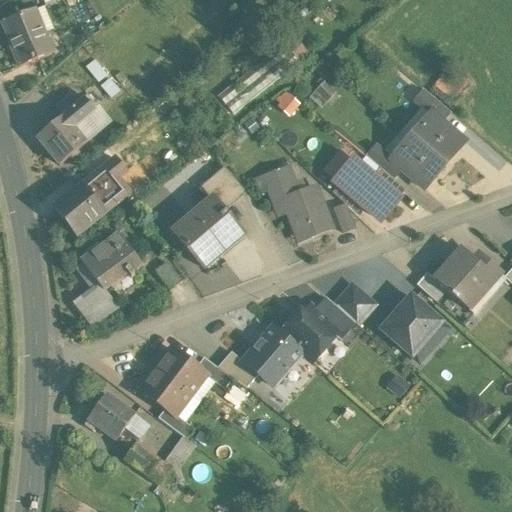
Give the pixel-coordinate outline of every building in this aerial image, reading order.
[(60,4),(57,0),(40,0),(47,12),(60,4)] [(33,9),(2,22),(10,41),(9,41),(19,66),(51,53),(45,37),(41,28),(33,9)] [(285,46),(221,95),(234,113),(298,64),(285,46)] [(469,91),(450,76),(435,95),(454,110),(469,91)] [(336,92),(326,82),(313,97),(323,106),(336,92)] [(73,90),(56,104),(64,113),(80,99),(73,90)] [(451,114),(423,91),(414,102),(430,115),(431,114),(442,124),(451,114)] [(83,99),(64,114),(74,127),(93,112),(83,99)] [(63,114),(36,135),(59,164),(86,143),(74,127),(64,114),(63,114)] [(430,115),(411,138),(444,167),(465,143),(442,124),(431,114),(430,115)] [(182,152),(158,123),(144,134),(168,163),(182,152)] [(444,167),(411,138),(392,160),(391,161),(402,171),(401,171),(424,191),(444,167)] [(392,160),(376,146),(366,157),(381,171),(393,181),(401,171),(402,171),(391,161),(392,160)] [(114,159),(82,184),(105,212),(129,193),(117,177),(125,172),(114,159)] [(381,220),(397,201),(396,199),(374,180),(355,164),(338,183),(342,187),(364,205),(381,220)] [(224,167),(200,187),(210,199),(211,198),(223,212),(224,211),(246,193),(224,167)] [(310,190),(297,194),(288,168),(256,180),(261,194),(268,191),(276,213),(285,209),(296,239),(310,234),(312,239),(331,232),(320,201),(314,203),(310,190)] [(381,171),(374,180),(396,199),(403,190),(381,171)] [(82,184),(54,208),(76,236),(105,212),(82,184)] [(364,205),(342,187),(335,196),(356,214),(364,205)] [(210,199),(171,232),(202,270),(242,236),(225,216),(227,214),(224,211),(223,212),(211,198),(210,199)] [(345,208),(333,211),(342,235),(353,231),(345,208)] [(117,235),(81,263),(84,267),(78,271),(92,290),(72,305),(91,330),(117,310),(103,292),(125,275),(130,282),(134,279),(131,274),(140,267),(141,268),(142,267),(117,235)] [(481,269),(460,250),(434,280),(446,291),(451,296),(450,296),(455,300),(456,299),(469,311),(500,275),(487,263),(481,269)] [(166,264),(155,273),(169,292),(180,284),(166,264)] [(511,268),(503,279),(511,286),(511,268)] [(426,274),(416,286),(435,303),(446,291),(434,280),(426,274)] [(374,307),(351,287),(334,306),(353,323),(357,326),(374,307)] [(443,327),(410,298),(381,331),(411,357),(428,338),(431,341),(443,327)] [(334,306),(326,299),(315,313),(314,313),(335,331),(332,335),(333,336),(338,341),(353,323),(334,306)] [(310,308),(298,323),(294,319),(280,336),(301,355),(309,362),(312,360),(317,359),(325,350),(325,345),(333,336),(332,335),(335,331),(314,313),(315,313),(310,308)] [(280,336),(272,330),(261,342),(260,340),(252,349),(253,351),(243,363),(271,388),(301,355),(280,336)] [(196,368),(172,349),(156,370),(190,396),(205,376),(205,375),(196,368)] [(232,380),(203,358),(196,368),(205,375),(205,376),(224,390),(232,380)] [(190,396),(156,370),(140,391),(164,409),(174,417),(175,416),(190,396)] [(410,393),(396,381),(385,395),(399,406),(410,393)] [(136,417),(106,396),(85,426),(93,432),(95,428),(132,454),(137,447),(141,441),(127,431),(136,417)] [(194,430),(175,416),(174,417),(164,409),(157,419),(186,440),(194,430)] [(160,463),(137,447),(132,454),(126,463),(149,479),(160,463)] [(160,463),(149,479),(160,487),(171,471),(160,463)]
